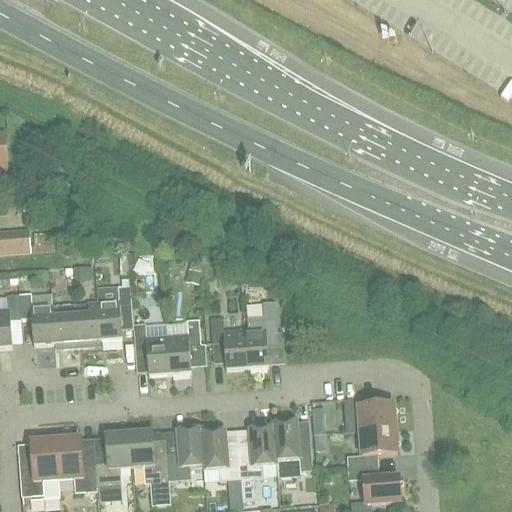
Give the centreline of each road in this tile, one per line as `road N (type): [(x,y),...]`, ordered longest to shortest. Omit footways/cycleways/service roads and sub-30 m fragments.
road 1 (primary): [(0,14),(233,133),(511,257)]
road 2 (primary): [(511,198),(356,132),(113,0)]
road 3 (residential): [(431,511),(423,401),(412,389),(384,384),(128,406)]
road 4 (residential): [(128,406),(126,370),(2,380)]
road 5 (residential): [(128,406),(1,414)]
